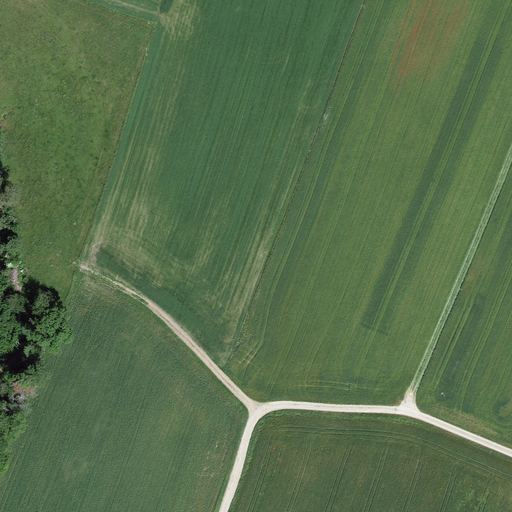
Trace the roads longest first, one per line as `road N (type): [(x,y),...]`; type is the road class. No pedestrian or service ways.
road 1 (unclassified): [(222,511),(253,420),(274,405),(403,410),(511,453)]
road 2 (track): [(150,302),(257,413)]
